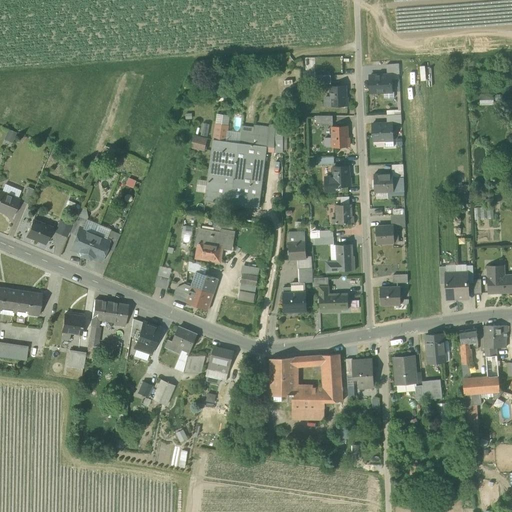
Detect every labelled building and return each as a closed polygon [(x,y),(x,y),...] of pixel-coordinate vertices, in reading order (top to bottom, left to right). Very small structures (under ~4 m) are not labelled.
[(399,79),(399,71),(387,71),(387,75),(391,75),(391,79),(399,79)] [(315,76),(315,84),(330,83),(330,75),(315,76)] [(391,79),(391,75),(387,75),(370,75),(370,93),(384,92),(392,92),(391,79)] [(330,87),(330,97),(331,106),(348,106),(348,98),(347,98),(346,94),(345,94),(345,87),(330,87)] [(493,94),(479,94),(479,104),(494,104),(493,94)] [(217,114),(216,125),(226,126),(228,126),(230,115),(217,114)] [(392,123),(392,124),(401,124),(401,114),(387,115),(387,123),(392,123)] [(317,124),(333,124),(332,116),(316,116),(317,124)] [(372,141),(385,140),(393,140),(392,124),(392,123),(387,123),(372,123),(372,141)] [(275,146),(275,136),(270,135),(271,125),(258,124),(257,127),(239,125),(238,132),(237,141),(266,145),(275,146)] [(216,125),(214,139),(226,140),(227,133),(225,133),(226,126),(216,125)] [(283,126),(276,126),(275,136),(275,146),(274,151),(282,151),(283,126)] [(332,146),(332,147),(349,146),(349,138),(347,138),(347,133),(346,133),(346,126),(332,127),(332,137),(332,146)] [(8,129),(4,139),(12,143),(16,133),(8,129)] [(227,130),(227,133),(226,140),(237,141),(238,132),(227,130)] [(191,146),(204,150),(204,149),(205,139),(194,136),(191,146)] [(258,207),(266,145),(237,141),(226,140),(214,139),(210,169),(235,172),(231,203),(258,207)] [(333,166),(333,177),(334,186),(335,186),(350,186),(350,177),(349,177),(349,173),(348,173),(348,166),(333,166)] [(206,200),(231,203),(235,172),(210,169),(208,180),(207,192),(206,200)] [(392,174),(393,191),(404,190),(403,171),(392,172),(392,174)] [(374,175),(375,191),(376,191),(388,191),(393,191),(392,174),(391,174),(391,176),(385,176),(384,175),(374,175)] [(335,190),(335,186),(334,186),(333,177),(325,177),(326,191),(335,190)] [(135,181),(128,178),(125,184),(132,187),(135,181)] [(196,191),(207,192),(208,180),(198,179),(196,191)] [(4,184),(1,192),(17,199),(20,190),(4,184)] [(21,201),(27,204),(33,189),(27,187),(21,201)] [(0,210),(11,215),(18,199),(17,199),(1,192),(0,191),(0,210)] [(340,196),(341,204),(349,204),(349,196),(340,196)] [(67,200),(64,207),(77,213),(80,205),(67,200)] [(337,219),(337,224),(352,223),(354,223),(353,216),(351,216),(351,204),(349,204),(341,204),(336,205),(337,219)] [(494,206),(474,207),(475,219),(494,218),(494,206)] [(80,207),(76,216),(86,221),(88,217),(86,210),(80,207)] [(76,216),(72,225),(69,233),(76,236),(79,228),(82,229),(86,221),(76,216)] [(27,235),(46,241),(51,226),(33,219),(27,235)] [(68,237),(69,233),(72,225),(59,220),(55,231),(68,237)] [(86,221),(82,229),(94,234),(98,225),(86,221)] [(222,221),(214,232),(221,233),(221,230),(232,232),(234,223),(222,221)] [(98,225),(94,234),(106,239),(110,230),(98,225)] [(377,226),(378,242),(394,242),(394,231),(394,225),(377,226)] [(84,257),(94,234),(82,229),(79,228),(76,236),(71,249),(78,252),(80,255),(84,257)] [(106,248),(113,251),(119,234),(110,230),(106,239),(109,240),(106,248)] [(193,232),(182,230),(181,237),(192,239),(193,232)] [(233,232),(232,232),(221,230),(221,233),(214,232),(212,232),(212,235),(203,234),(203,230),(199,230),(197,242),(199,243),(197,257),(219,261),(222,243),(231,244),(233,232)] [(289,244),(305,243),(304,234),(302,234),(302,233),(297,234),(290,232),(289,233),(289,244)] [(109,240),(106,239),(94,234),(84,257),(89,259),(92,258),(100,261),(106,248),(109,240)] [(289,244),(289,258),(298,258),(306,257),(305,243),(289,244)] [(326,262),(326,271),(354,270),(354,256),(352,256),(352,244),(336,245),(337,261),(331,262),(326,262)] [(311,257),(306,257),(298,258),(299,268),(312,268),(311,257)] [(197,271),(207,275),(209,268),(189,261),(188,269),(196,272),(197,271)] [(446,265),(446,266),(446,273),(456,273),(456,264),(446,265)] [(466,264),(456,264),(456,273),(467,272),(466,265),(466,264)] [(488,266),(489,291),(511,289),(511,274),(504,275),(503,265),(488,266)] [(160,266),(157,275),(170,278),(172,268),(160,266)] [(243,274),(254,276),(256,268),(245,266),(243,274)] [(305,282),(312,282),(312,278),(312,268),(299,268),(299,283),(305,282)] [(196,272),(191,286),(213,293),(217,278),(207,275),(197,271),(196,272)] [(394,272),(394,282),(408,282),(407,272),(394,272)] [(467,272),(456,273),(457,298),(468,298),(468,283),(467,272)] [(447,298),(457,298),(456,273),(446,273),(446,283),(447,298)] [(243,274),(241,282),(256,285),(257,276),(254,276),(243,274)] [(154,286),(167,289),(170,278),(157,275),(154,286)] [(327,277),(312,278),(312,282),(313,287),(318,287),(318,286),(328,286),(327,277)] [(254,294),(256,285),(241,282),(240,291),(254,294)] [(291,283),(291,287),(291,293),(305,292),(305,282),(299,283),(291,283)] [(186,301),(188,295),(183,293),(187,284),(177,287),(174,295),(175,297),(186,301)] [(191,286),(187,284),(183,293),(188,295),(186,301),(187,301),(208,308),(213,293),(191,286)] [(318,287),(319,311),(336,310),(336,309),(348,308),(347,293),(328,294),(328,286),(318,286),(318,287)] [(379,287),(380,304),(402,303),(401,287),(379,287)] [(1,307),(15,309),(17,291),(0,288),(0,308),(1,309),(1,307)] [(40,294),(17,291),(15,309),(29,311),(28,313),(36,314),(36,315),(38,316),(41,293),(40,292),(40,294)] [(254,294),(240,291),(238,300),(252,303),(254,294)] [(305,292),(291,293),(283,293),(284,311),(306,310),(305,292)] [(91,325),(98,326),(99,319),(126,323),(128,304),(95,299),(92,318),(90,325),(91,325)] [(61,339),(69,340),(70,332),(81,334),(83,317),(64,314),(61,331),(62,331),(61,339)] [(137,339),(143,322),(132,319),(130,336),(137,339)] [(150,353),(159,327),(143,322),(137,339),(134,348),(136,348),(149,353),(150,353)] [(87,353),(120,358),(121,347),(99,344),(101,327),(98,326),(91,325),(90,336),(89,336),(87,353)] [(183,346),(189,349),(196,333),(179,326),(173,342),(183,346)] [(485,326),(485,336),(505,336),(507,336),(507,326),(485,326)] [(459,330),(461,343),(469,342),(477,341),(479,341),(477,328),(459,330)] [(426,335),(428,363),(445,362),(442,333),(426,335)] [(505,346),(505,336),(485,336),(485,347),(497,346),(505,346)] [(165,347),(177,353),(180,354),(183,346),(173,342),(169,340),(165,347)] [(0,356),(25,360),(27,346),(0,342),(0,356)] [(462,367),(463,379),(471,378),(470,362),(472,362),(471,348),(469,349),(469,342),(461,343),(460,343),(462,367)] [(183,346),(180,354),(174,368),(183,372),(184,372),(187,356),(189,349),(183,346)] [(215,346),(211,360),(230,365),(234,351),(215,346)] [(485,347),(485,356),(497,355),(497,346),(485,347)] [(149,353),(136,348),(133,356),(147,361),(149,353)] [(67,366),(83,368),(85,352),(69,350),(67,366)] [(323,362),(325,387),(342,386),(340,353),(322,355),(311,356),(311,363),(323,362)] [(498,376),(497,355),(485,356),(486,366),(488,376),(498,376)] [(190,372),(196,373),(196,371),(202,371),(205,356),(187,356),(184,372),(190,372)] [(270,359),(270,394),(273,394),(281,393),(288,393),(294,392),(295,392),(295,387),(295,364),(304,364),(304,356),(270,359)] [(394,358),(396,384),(409,383),(416,383),(414,356),(394,358)] [(228,373),(230,365),(211,360),(209,368),(210,368),(219,370),(228,373)] [(357,376),(358,389),(373,388),(371,360),(352,361),(351,361),(352,373),(352,375),(352,377),(353,376),(357,376)] [(218,376),(219,370),(210,368),(208,374),(218,376)] [(221,377),(227,379),(228,373),(219,370),(218,376),(221,377)] [(218,376),(208,374),(207,381),(219,384),(221,377),(218,376)] [(480,378),(478,378),(479,393),(499,391),(498,376),(488,376),(480,378)] [(472,378),(471,378),(463,379),(464,394),(473,393),(472,378)] [(153,399),(166,405),(174,385),(161,380),(153,399)] [(440,380),(422,381),(422,385),(423,399),(441,398),(440,380)] [(123,382),(120,402),(124,402),(126,388),(132,391),(134,387),(123,382)] [(147,397),(152,386),(143,382),(138,393),(147,397)] [(409,383),(396,384),(397,392),(410,391),(409,383)] [(416,400),(423,399),(422,385),(416,386),(415,386),(415,394),(416,400)] [(343,400),(342,386),(325,387),(295,387),(295,392),(294,392),(295,403),(295,407),(325,407),(325,400),(343,400)] [(207,393),(206,401),(214,402),(216,394),(207,393)] [(281,393),(273,394),(274,401),(282,401),(281,393)] [(473,393),(464,394),(465,405),(473,404),(473,393)] [(144,398),(142,405),(148,407),(151,400),(144,398)] [(120,402),(118,414),(126,415),(128,403),(124,402),(120,402)] [(325,407),(295,407),(294,417),(325,418),(325,407)] [(176,433),(180,442),(187,438),(183,429),(176,433)] [(179,466),(185,467),(188,451),(182,450),(179,466)]
